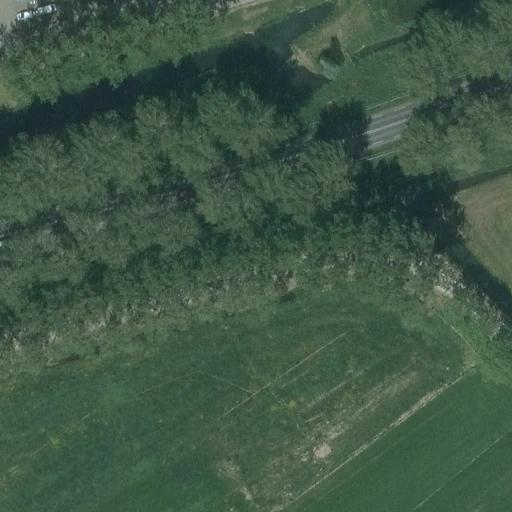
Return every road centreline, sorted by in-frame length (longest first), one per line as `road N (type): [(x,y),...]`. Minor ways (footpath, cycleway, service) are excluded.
road 1 (unclassified): [(0,344),(333,257),(369,257),(421,270),(511,347)]
road 2 (primary): [(0,239),(149,203),(511,83)]
road 3 (unclassified): [(0,60),(204,0)]
